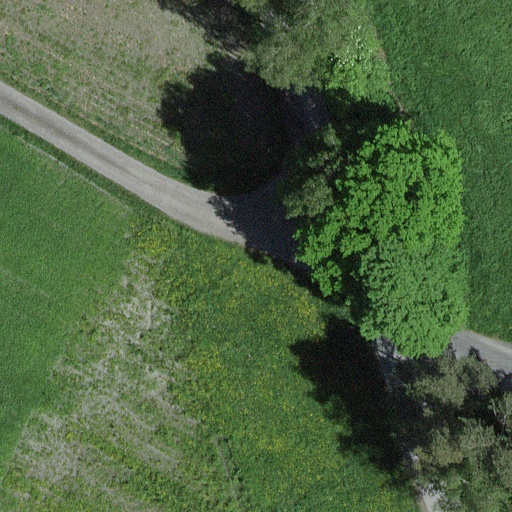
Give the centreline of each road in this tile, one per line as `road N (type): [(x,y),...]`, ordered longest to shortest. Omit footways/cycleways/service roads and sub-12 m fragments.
road 1 (unclassified): [(365,293),(0,117)]
road 2 (unclassified): [(262,0),(365,293)]
road 3 (unclassified): [(365,293),(443,511)]
road 4 (track): [(365,293),(511,376)]
